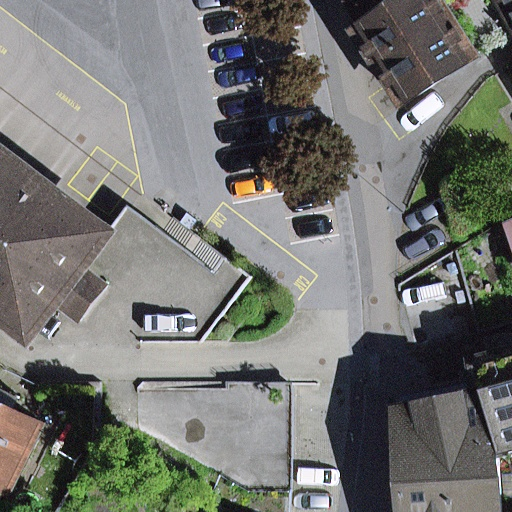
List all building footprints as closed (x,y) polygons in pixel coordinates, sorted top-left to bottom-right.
[(406,104),(479,57),(477,54),(441,0),(363,0),(357,4),(370,25),(360,31),(406,104)] [(511,0),(441,0),(477,54),(511,34),(511,0)] [(0,314),(30,338),(110,234),(0,149),(0,314)] [(110,234),(134,252),(154,226),(130,208),(110,234)] [(227,344),(226,258),(215,272),(154,226),(134,252),(110,234),(30,338),(37,343),(66,344),(73,336),(79,344),(133,344),(142,333),(154,343),(227,344)] [(511,357),(482,366),(485,396),(486,396),(495,461),(500,460),(511,456),(511,357)] [(404,396),(406,412),(483,396),(481,381),(404,396)] [(229,384),(228,390),(138,390),(138,431),(252,492),(289,493),(289,385),(229,384)] [(0,403),(15,411),(21,398),(0,387),(0,403)] [(502,511),(500,460),(495,461),(486,396),(485,396),(483,396),(406,412),(403,413),(407,511),(502,511)] [(0,495),(3,498),(6,491),(11,494),(46,426),(15,411),(0,403),(0,495)]
